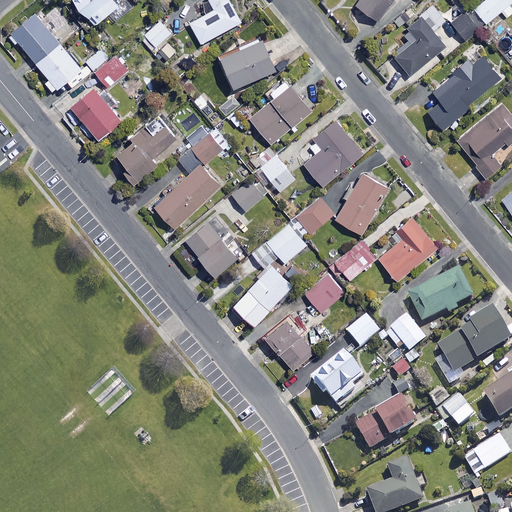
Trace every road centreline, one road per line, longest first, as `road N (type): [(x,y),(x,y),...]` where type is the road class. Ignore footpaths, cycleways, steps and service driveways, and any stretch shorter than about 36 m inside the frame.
road 1 (residential): [(0,79),(274,411),(325,511)]
road 2 (residential): [(287,0),(511,270)]
